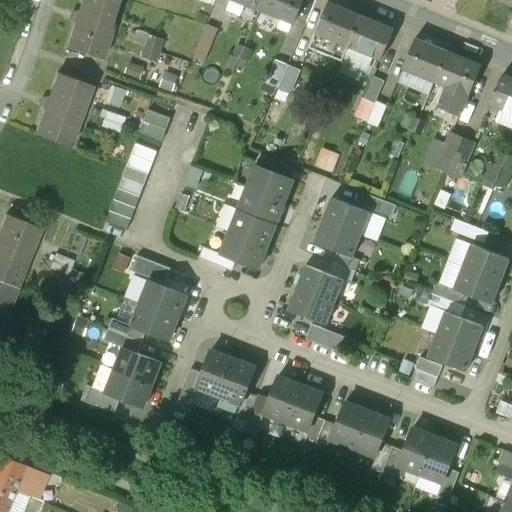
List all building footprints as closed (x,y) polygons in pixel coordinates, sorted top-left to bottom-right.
[(120,0),(81,0),(78,12),(76,11),(72,23),(74,23),(66,48),(65,47),(65,48),(101,60),(102,59),(101,59),(120,0)] [(265,0),(235,0),(261,10),(265,0)] [(303,0),(265,0),(261,10),(293,24),(303,0)] [(363,16),(329,3),(316,33),(349,47),(363,16)] [(395,30),(363,16),(349,47),(382,60),(395,30)] [(214,34),(204,31),(198,46),(208,50),(214,34)] [(162,39),(150,35),(143,57),(155,61),(162,39)] [(450,53),(417,39),(404,69),(437,83),(450,53)] [(239,44),(234,56),(240,58),(245,47),(239,44)] [(245,47),(240,58),(246,61),(251,49),(245,47)] [(482,66),(450,53),(437,83),(449,88),(440,108),(461,117),(482,66)] [(165,71),(160,85),(174,89),(179,75),(165,71)] [(91,86),(56,73),(56,74),(48,97),(45,96),(41,108),(43,109),(35,133),(34,133),(34,134),(70,147),(70,146),(69,146),(91,86),(91,87),(91,86)] [(511,78),(505,75),(492,106),(511,113),(511,78)] [(387,81),(376,76),(367,98),(377,103),(387,81)] [(327,81),(322,91),(329,94),(333,84),(327,81)] [(340,87),(333,84),(329,94),(335,97),(340,87)] [(147,108),(138,131),(160,139),(169,116),(147,108)] [(421,120),(415,118),(411,128),(416,130),(421,120)] [(426,122),(421,120),(416,130),(421,133),(426,122)] [(453,136),(439,168),(448,172),(463,140),(453,136)] [(463,140),(448,172),(460,177),(474,145),(463,140)] [(316,165),(334,170),(339,151),(321,146),(316,165)] [(509,156),(502,153),(497,164),(504,167),(509,156)] [(189,165),(185,181),(196,183),(200,168),(189,165)] [(293,180),(255,165),(246,188),(284,202),(293,180)] [(284,202),(246,188),(238,209),(276,224),(284,202)] [(139,197),(118,189),(113,199),(135,208),(139,197)] [(395,206),(362,193),(358,204),(391,217),(395,206)] [(369,213),(331,198),(322,220),(361,235),(369,213)] [(113,199),(113,200),(109,211),(131,219),(135,208),(113,199)] [(276,224),(238,209),(229,231),(267,246),(276,224)] [(109,211),(105,222),(126,230),(131,219),(109,211)] [(0,280),(16,287),(39,229),(40,229),(40,228),(5,214),(4,215),(5,215),(0,226),(0,280)] [(488,232),(455,219),(450,230),(484,243),(488,232)] [(361,235),(322,220),(314,242),(337,252),(352,257),(361,235)] [(267,246),(229,231),(221,254),(236,260),(259,268),(267,246)] [(509,259),(471,244),(462,267),(500,281),(509,259)] [(221,254),(203,247),(198,258),(232,271),(236,260),(221,254)] [(352,257),(337,252),(333,263),(355,271),(359,260),(352,257)] [(170,268),(137,256),(131,270),(164,283),(170,268)] [(333,263),(328,274),(343,280),(351,282),(355,271),(333,263)] [(328,274),(305,265),(297,287),(335,302),(343,280),(328,274)] [(500,281),(462,267),(454,289),(468,295),(492,304),(500,281)] [(0,327),(16,287),(0,280),(0,327)] [(187,295),(148,281),(140,303),(178,318),(187,295)] [(454,289),(435,282),(430,293),(431,293),(464,306),(468,295),(454,289)] [(335,302),(297,287),(288,310),(326,324),(335,302)] [(464,306),(431,293),(427,305),(445,312),(460,318),(465,306),(464,306)] [(178,318),(140,303),(131,325),(146,331),(169,340),(178,318)] [(460,318),(445,312),(436,334),(474,349),(483,326),(460,318)] [(131,325),(112,318),(108,329),(142,342),(146,331),(131,325)] [(345,337),(311,324),(306,339),(339,352),(345,337)] [(142,342),(108,329),(104,340),(123,347),(138,353),(142,342)] [(474,349),(436,334),(428,356),(466,371),(474,349)] [(138,353),(123,347),(114,370),(152,385),(161,362),(138,353)] [(202,373),(196,388),(197,388),(218,396),(233,358),(211,350),(202,373)] [(442,366),(420,357),(415,369),(438,377),(442,366)] [(255,367),(233,358),(218,396),(241,405),(246,392),(255,367)] [(190,369),(177,403),(189,407),(197,388),(196,388),(202,373),(190,369)] [(152,385),(114,370),(105,392),(120,398),(143,407),(152,385)] [(300,384),(278,376),(269,398),(263,414),(264,414),(285,422),(300,384)] [(322,393),(300,384),(285,422),(308,431),(322,393)] [(105,392),(86,385),(81,400),(114,413),(120,398),(105,392)] [(241,405),(236,418),(247,422),(257,396),(246,392),(241,405)] [(247,422),(245,428),(257,433),(264,414),(263,414),(269,398),(258,394),(257,396),(247,422)] [(336,425),(330,440),(353,448),(367,410),(345,402),(336,425)] [(367,410),(353,448),(375,457),(381,442),(390,419),(367,410)] [(325,420),(314,416),(306,438),(316,442),(325,420)] [(336,425),(325,420),(316,442),(315,446),(326,450),(330,440),(336,425)] [(434,436),(412,428),(403,451),(398,466),(420,474),(434,436)] [(434,436),(420,474),(442,483),(448,468),(457,445),(434,436)] [(375,457),(371,468),(382,472),(392,446),(381,442),(375,457)] [(382,472),(379,480),(390,484),(398,466),(403,451),(392,446),(382,472)] [(511,453),(503,450),(498,461),(511,466),(511,453)] [(24,466),(0,456),(0,484),(14,491),(14,490),(24,466)] [(511,466),(500,462),(495,472),(511,479),(511,466)] [(442,483),(435,502),(446,506),(459,473),(448,468),(442,483)] [(14,491),(0,484),(0,511),(25,511),(23,509),(29,496),(14,490),(14,491)] [(118,501),(113,511),(132,511),(134,507),(118,501)] [(511,511),(511,505),(504,502),(499,511),(511,511)]
